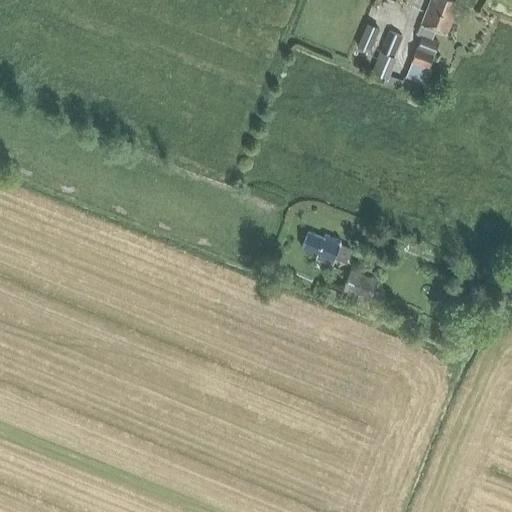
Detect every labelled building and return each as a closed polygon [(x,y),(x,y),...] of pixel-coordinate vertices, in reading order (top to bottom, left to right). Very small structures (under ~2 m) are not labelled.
[(416,34),(422,36),(431,40),(435,30),(445,34),(455,8),(451,7),(453,1),(450,0),(434,0),(435,1),(432,0),(429,0),(420,24),(416,34)] [(370,52),(379,28),(366,23),(356,46),(370,52)] [(389,31),(371,73),(387,79),(396,58),(392,57),(400,36),(389,31)] [(411,62),(427,68),(433,53),(432,53),(437,42),(431,40),(422,36),(411,62)] [(369,227),(364,239),(382,246),(387,234),(369,227)] [(301,248),(317,254),(316,258),(331,264),(334,258),(344,262),(349,249),(338,245),(340,242),(324,235),(323,238),(307,232),(301,248)] [(366,305),(369,298),(376,281),(350,271),(340,294),(366,305)] [(446,336),(436,331),(433,340),(443,345),(446,336)]
